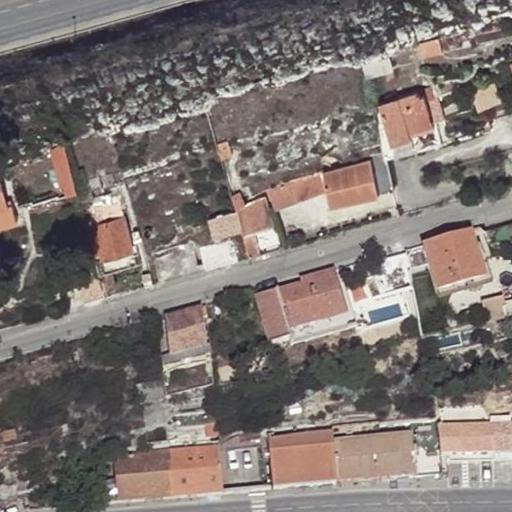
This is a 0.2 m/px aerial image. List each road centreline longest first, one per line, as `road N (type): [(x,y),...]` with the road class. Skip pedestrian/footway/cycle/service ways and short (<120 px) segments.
road 1 (unclassified): [(511,203),(0,347)]
road 2 (residential): [(511,171),(429,191),(418,190),(409,175),(437,158),(511,138)]
road 3 (tertiary): [(292,511),(511,503)]
